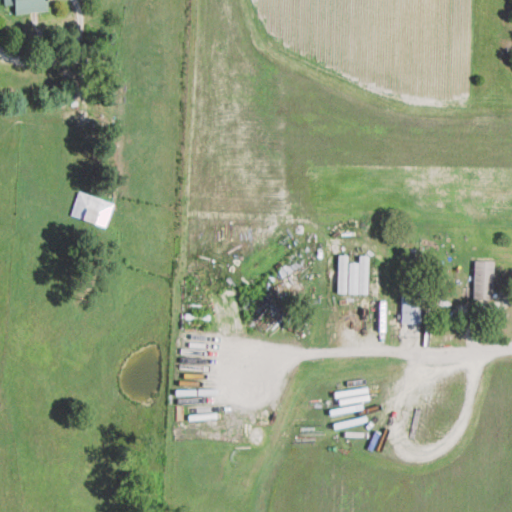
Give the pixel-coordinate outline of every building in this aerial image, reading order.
[(46,11),(45,0),(12,0),(13,12),(46,11)] [(112,201),(77,190),(69,215),(105,226),(112,201)] [(346,292),(347,254),(338,254),(337,292),(346,292)] [(493,260),(474,259),(473,298),(492,298),(493,260)] [(402,297),(401,322),(420,322),(420,297),(402,297)]
